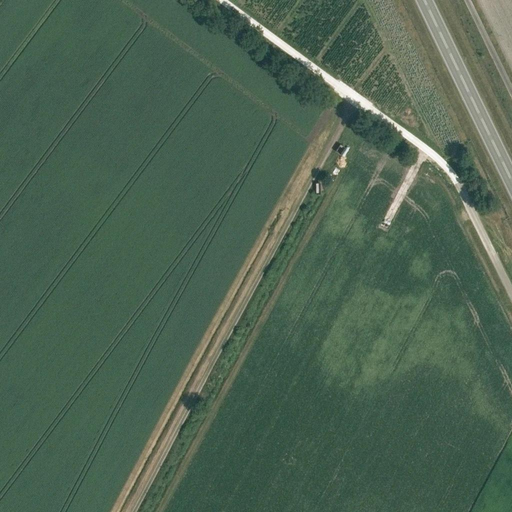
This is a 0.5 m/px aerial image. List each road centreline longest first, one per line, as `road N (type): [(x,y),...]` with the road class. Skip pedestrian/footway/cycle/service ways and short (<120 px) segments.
road 1 (track): [(354,99),(133,511)]
road 2 (unclassified): [(511,294),(447,168),(221,0)]
road 3 (trunk): [(511,184),(422,0)]
